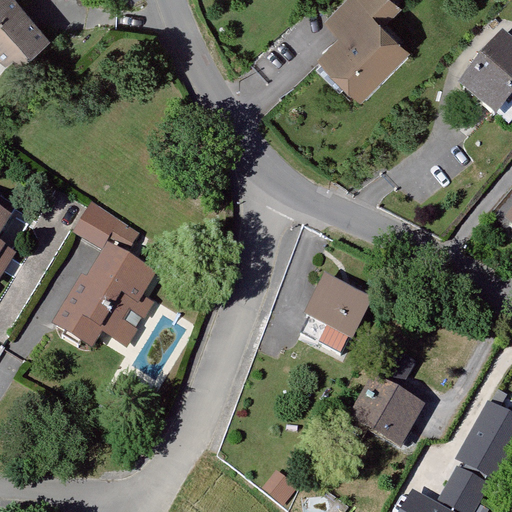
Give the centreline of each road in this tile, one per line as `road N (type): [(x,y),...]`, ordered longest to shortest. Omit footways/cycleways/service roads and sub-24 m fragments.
road 1 (residential): [(281,186),(225,354),(181,451),(145,503),(0,486)]
road 2 (tertiary): [(281,186),(511,306)]
road 3 (tertiary): [(171,0),(233,136),(281,186)]
